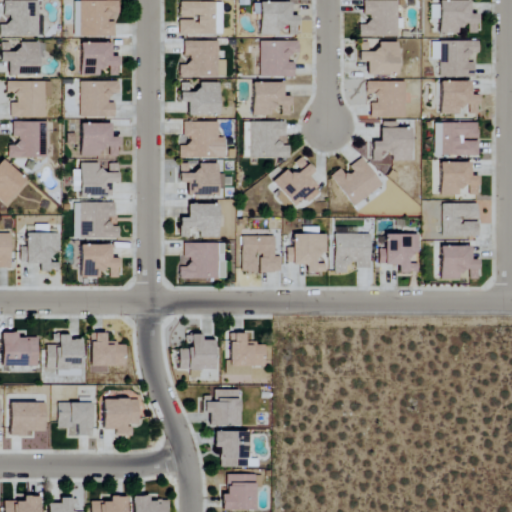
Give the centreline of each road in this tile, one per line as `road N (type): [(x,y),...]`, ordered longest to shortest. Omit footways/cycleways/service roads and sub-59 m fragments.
road 1 (residential): [(191,511),(185,455),(150,367),(147,334),(148,0)]
road 2 (residential): [(0,301),(511,302)]
road 3 (residential): [(506,302),(506,0)]
road 4 (residential): [(0,467),(135,467),(185,455)]
road 5 (residential): [(327,128),(325,0)]
